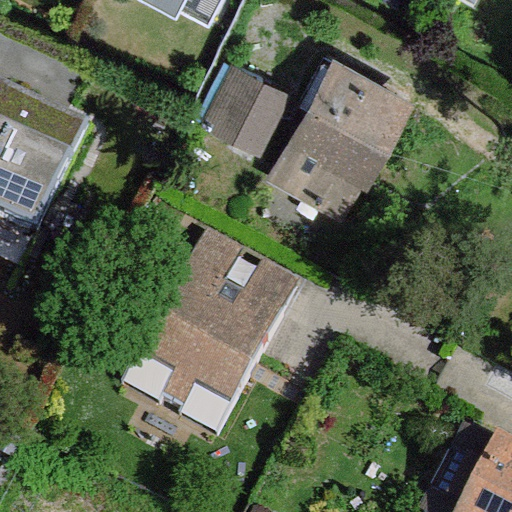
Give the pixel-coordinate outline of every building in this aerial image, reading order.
[(154,0),(211,30),(227,0),(154,0)] [(265,79),(235,64),(207,121),(237,135),(265,79)] [(339,64),(280,174),(337,204),(396,96),(339,64)] [(293,91),(265,79),(237,135),(266,147),(293,91)] [(0,128),(0,216),(39,236),(90,127),(22,94),(3,130),(0,128)] [(189,266),(228,288),(245,254),(209,234),(189,266)] [(249,299),(284,318),(303,284),(267,265),(249,299)] [(228,288),(189,266),(140,357),(235,407),(284,318),(249,299),(228,288)] [(235,407),(140,357),(127,384),(219,434),(235,407)] [(427,511),(455,511),(492,444),(470,433),(427,511)] [(511,511),(511,454),(492,444),(455,511),(511,511)]
